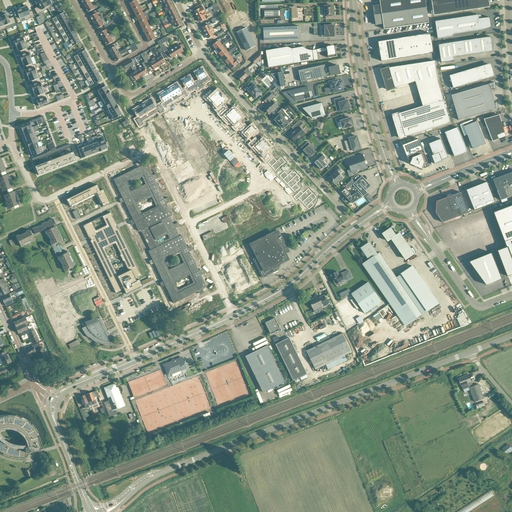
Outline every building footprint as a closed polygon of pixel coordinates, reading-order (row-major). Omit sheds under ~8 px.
[(39,6),(34,9),(37,15),(48,9),(42,0),(38,0),(36,1),(39,6)] [(42,0),(48,9),(54,5),(55,8),(56,8),(60,6),(56,0),(49,0),(42,0)] [(135,0),(130,3),(133,10),(140,6),(136,0),(135,0)] [(429,23),(425,0),(379,0),(380,5),(374,6),(374,7),(373,7),(374,14),(375,13),(376,17),(374,17),(375,24),(376,24),(377,25),(383,24),(384,29),(429,23)] [(431,0),(434,16),(488,7),(487,7),(486,2),(489,2),(488,0),(431,0)] [(173,7),(170,1),(165,4),(167,7),(165,9),(166,11),(173,7)] [(94,9),(91,2),(84,6),(88,12),(94,9)] [(196,10),(194,11),(197,16),(210,10),(209,8),(204,10),(201,4),(195,7),(196,10)] [(103,7),(98,10),(100,13),(105,10),(105,9),(108,7),(107,5),(103,7)] [(27,6),(21,8),(26,20),(34,17),(32,11),(29,12),(27,6)] [(143,13),(140,6),(133,10),(136,16),(143,13)] [(333,10),(332,6),(325,6),(325,9),(323,9),(323,14),(325,14),(326,17),(333,16),(333,12),(333,10)] [(176,13),(173,7),(166,11),(167,13),(169,12),(171,15),(176,13)] [(18,16),(15,17),(18,23),(26,20),(21,8),(16,10),(18,16)] [(279,18),(278,8),(262,9),(263,19),(279,18)] [(115,17),(110,19),(112,23),(121,18),(119,14),(116,10),(112,12),(115,17)] [(207,15),(211,12),(210,10),(197,16),(200,22),(205,19),(208,18),(207,15)] [(146,11),(143,13),(136,16),(139,22),(146,19),(149,18),(146,11)] [(63,12),(52,19),(55,25),(67,18),(63,12)] [(4,13),(0,14),(5,27),(16,23),(13,17),(8,19),(6,14),(4,14),(4,13)] [(90,16),(94,23),(100,19),(103,18),(103,17),(102,15),(99,17),(97,13),(90,16)] [(179,19),(176,13),(171,15),(173,19),(170,20),(171,22),(179,19)] [(478,15),(435,21),(438,39),(452,36),(454,34),(483,29),(491,28),(490,24),(489,17),(479,19),(478,15)] [(67,18),(55,25),(58,31),(70,24),(67,18)] [(106,24),(103,18),(100,19),(94,23),(97,29),(104,25),(106,24)] [(149,26),(146,19),(139,22),(143,29),(149,26)] [(182,25),(179,19),(171,22),(172,25),(175,23),(177,28),(182,25)] [(70,24),(58,31),(62,36),(73,30),(70,24)] [(205,33),(213,29),(211,24),(208,25),(202,27),(205,33)] [(334,35),(334,28),(333,28),(333,27),(333,25),(325,26),(325,28),(324,28),(324,33),(325,33),(325,37),(332,36),(332,35),(333,35),(334,35)] [(146,35),(152,32),(149,26),(143,29),(146,35)] [(299,26),(263,28),(264,41),(300,39),(299,26)] [(247,28),(237,32),(246,51),(256,46),(247,28)] [(100,33),(103,39),(110,36),(106,29),(100,33)] [(214,31),(213,29),(205,33),(208,39),(213,36),(212,33),(214,31)] [(73,30),(62,36),(65,42),(77,36),(73,30)] [(156,39),(152,32),(146,35),(149,42),(156,39)] [(430,33),(378,42),(379,48),(378,48),(379,56),(381,55),(381,61),(434,53),(430,33)] [(15,40),(13,41),(16,46),(25,43),(24,43),(22,35),(15,38),(15,40)] [(77,36),(65,42),(68,48),(80,42),(77,36)] [(113,42),(110,36),(103,39),(107,45),(113,42)] [(158,42),(159,44),(161,48),(162,50),(165,49),(166,48),(163,43),(169,39),(167,36),(157,42),(158,42)] [(438,44),(441,63),(454,61),(454,60),(453,56),(492,51),(491,37),(490,37),(438,44)] [(225,45),(232,40),(231,38),(226,41),(224,43),(222,45),(221,45),(216,49),(219,53),(225,49),(226,47),(227,47),(225,45)] [(216,49),(221,45),(218,41),(213,45),(216,49)] [(25,43),(16,46),(18,52),(20,51),(20,53),(27,50),(27,48),(28,48),(26,42),(24,43),(25,43)] [(138,49),(135,43),(129,46),(132,52),(138,49)] [(180,45),(174,48),(178,55),(184,51),(182,48),(184,47),(183,44),(180,45)] [(109,49),(113,56),(119,52),(115,46),(109,49)] [(232,53),(237,48),(236,46),(230,51),(228,53),(222,57),(225,61),(233,55),(232,53)] [(266,50),(268,68),(314,60),(314,61),(314,60),(318,59),(317,50),(317,49),(312,50),(311,50),(310,50),(309,50),(307,49),(306,49),(306,48),(305,48),(304,47),(304,46),(300,47),(292,49),(288,47),(266,50)] [(335,46),(320,49),(321,49),(321,52),(327,51),(328,58),(337,56),(335,46)] [(167,57),(162,50),(161,48),(158,50),(162,56),(159,57),(157,53),(158,53),(154,47),(150,49),(153,53),(154,55),(153,55),(155,57),(156,59),(160,66),(166,62),(164,59),(167,57)] [(227,49),(226,47),(225,49),(219,53),(222,57),(228,53),(226,50),(227,49)] [(126,48),(119,52),(113,56),(116,62),(122,58),(121,55),(128,51),(126,48)] [(165,49),(162,50),(167,57),(170,55),(172,58),(178,55),(174,48),(168,52),(166,48),(165,49)] [(21,55),(19,56),(21,61),(30,58),(31,58),(28,50),(27,50),(20,53),(21,55)] [(85,50),(73,57),(77,63),(88,56),(85,50)] [(154,69),(160,66),(156,59),(155,57),(150,61),(149,60),(150,59),(145,52),(141,55),(145,61),(149,68),(152,66),(154,69)] [(255,64),(261,59),(261,52),(252,60),(255,64)] [(236,59),(241,55),(240,53),(235,57),(233,55),(225,61),(228,65),(236,59)] [(88,56),(77,63),(80,69),(92,62),(88,56)] [(30,58),(21,61),(23,67),(26,66),(26,68),(33,65),(30,58)] [(239,63),(236,59),(228,65),(232,69),(233,67),(235,70),(241,65),(239,63)] [(134,64),(132,60),(123,65),(126,69),(134,64)] [(146,70),(149,68),(145,61),(142,63),(144,67),(138,70),(142,77),(148,73),(146,70)] [(389,68),(382,70),(384,77),(383,77),(385,83),(387,90),(395,88),(415,81),(418,91),(439,85),(435,61),(389,68)] [(92,62),(80,69),(83,74),(95,68),(92,62)] [(27,70),(25,71),(27,76),(37,72),(37,73),(38,72),(35,64),(33,65),(26,68),(27,70)] [(131,68),(134,72),(130,75),(134,82),(142,77),(138,70),(135,65),(131,68)] [(340,73),(339,67),(338,68),(337,66),(325,68),(325,65),(299,71),(301,82),(327,76),(340,73)] [(485,65),(450,76),(453,88),(494,76),(494,75),(493,75),(491,65),(488,66),(487,65),(485,65)] [(95,68),(83,74),(87,80),(98,73),(95,68)] [(246,80),(253,74),(247,68),(238,77),(242,81),(245,78),(246,80)] [(202,70),(196,73),(201,81),(197,83),(201,90),(205,87),(203,85),(209,81),(202,70)] [(37,72),(27,76),(29,82),(31,81),(32,83),(40,80),(37,73),(37,72)] [(98,73),(87,80),(90,86),(102,79),(98,73)] [(278,73),(271,74),(280,84),(278,73)] [(189,78),(183,81),(190,93),(196,89),(197,92),(201,90),(197,83),(194,85),(189,78)] [(33,85),(31,86),(33,91),(43,87),(40,80),(32,83),(33,85)] [(248,85),(250,88),(248,90),(253,95),(252,96),(255,98),(256,98),(262,93),(255,86),(257,84),(254,80),(248,85)] [(329,82),(331,90),(333,89),(334,92),(344,89),(342,81),(339,82),(337,81),(338,81),(337,80),(329,82)] [(493,96),(491,91),(491,90),(495,88),(495,90),(494,82),(484,85),(485,85),(451,95),(455,108),(493,96)] [(177,84),(171,87),(178,99),(184,95),(185,98),(189,96),(186,90),(182,92),(177,84)] [(423,106),(393,115),(394,116),(395,120),(394,121),(396,126),(397,126),(400,138),(450,123),(443,100),(439,85),(418,91),(423,106)] [(105,86),(95,92),(98,96),(108,91),(105,86)] [(271,89),(262,98),(263,99),(270,92),(273,96),(276,94),(279,91),(277,88),(275,86),(271,89)] [(43,87),(33,91),(35,97),(37,96),(38,98),(46,95),(43,87)] [(171,87),(166,91),(173,102),(178,99),(171,87)] [(287,91),(296,101),(310,97),(308,87),(287,91)] [(108,91),(98,96),(101,101),(111,96),(110,94),(110,93),(108,91)] [(166,91),(160,94),(165,103),(161,105),(165,111),(169,108),(167,106),(173,102),(166,91)] [(210,92),(205,97),(208,100),(210,98),(214,103),(222,95),(218,91),(213,95),(210,92)] [(273,96),(270,92),(263,99),(266,103),(267,102),(268,104),(264,108),(270,114),(278,106),(272,100),(272,101),(270,99),(273,96)] [(38,100),(36,101),(39,106),(49,102),(46,94),(46,95),(38,98),(38,100)] [(222,95),(214,103),(218,107),(216,108),(219,111),(224,107),(221,104),(226,99),(222,95)] [(111,96),(101,101),(103,106),(104,106),(113,100),(111,96)] [(495,103),(493,96),(455,108),(459,120),(492,110),(497,109),(496,102),(496,103),(495,103)] [(347,100),(345,101),(344,101),(344,97),(335,100),(337,108),(340,107),(341,111),(350,109),(350,108),(351,107),(350,104),(349,105),(347,100)] [(152,99),(146,103),(153,114),(158,111),(160,114),(164,111),(160,106),(157,108),(152,99)] [(103,106),(106,111),(108,110),(116,105),(113,100),(104,106),(103,106)] [(146,103),(140,106),(147,118),(153,114),(146,103)] [(303,108),(313,119),(325,115),(322,103),(303,108)] [(116,105),(108,110),(110,114),(111,114),(119,110),(117,107),(116,105)] [(140,106),(134,110),(139,118),(136,120),(139,126),(143,124),(141,121),(147,118),(140,106)] [(226,109),(221,113),(229,121),(239,112),(236,109),(235,110),(234,109),(230,112),(226,109)] [(279,116),(275,120),(278,123),(278,124),(280,125),(283,129),(289,124),(292,121),(284,112),(284,111),(282,109),(276,114),(279,116)] [(110,114),(109,115),(112,120),(122,115),(119,110),(111,114),(110,114)] [(239,112),(229,121),(236,129),(241,125),(238,121),(242,117),(240,116),(241,115),(239,112)] [(499,115),(484,119),(488,130),(503,125),(499,115)] [(43,116),(20,125),(22,131),(31,128),(31,127),(29,123),(32,123),(36,121),(37,125),(46,122),(43,116)] [(343,128),(353,125),(351,118),(348,119),(347,119),(345,120),(343,120),(342,117),(336,119),(337,123),(341,121),(343,128)] [(300,120),(292,126),(296,130),(290,136),(295,142),(305,133),(300,127),(303,124),(300,120)] [(199,121),(198,133),(204,134),(204,128),(209,129),(210,122),(199,121)] [(486,144),(477,121),(464,126),(472,145),(472,146),(472,145),(473,149),(477,147),(479,146),(479,147),(486,144)] [(187,129),(182,131),(185,141),(191,139),(189,133),(192,132),(190,125),(186,127),(187,129)] [(506,136),(503,125),(488,130),(493,141),(506,136)] [(31,128),(22,131),(24,136),(35,132),(33,126),(31,127),(31,128)] [(244,126),(239,130),(247,139),(252,134),(253,134),(257,131),(256,130),(252,126),(248,130),(244,126)] [(467,151),(458,127),(445,132),(454,157),(467,151)] [(153,129),(145,134),(147,139),(156,134),(153,129)] [(128,130),(123,132),(126,141),(132,139),(128,130)] [(176,131),(172,132),(174,138),(178,137),(180,143),(185,141),(182,131),(176,133),(176,131)] [(35,132),(24,136),(26,141),(37,137),(36,137),(35,132)] [(123,132),(118,134),(121,143),(126,141),(123,132)] [(210,140),(205,145),(209,149),(217,142),(213,137),(215,136),(212,133),(207,137),(210,140)] [(118,134),(113,136),(116,145),(121,143),(118,134)] [(156,134),(147,139),(150,144),(158,139),(156,134)] [(37,137),(26,141),(27,143),(28,146),(37,143),(39,142),(37,136),(36,137),(37,137)] [(113,136),(108,138),(111,147),(116,145),(113,136)] [(350,139),(350,140),(345,141),(348,151),(353,149),(353,151),(354,151),(360,149),(361,149),(361,148),(360,148),(359,144),(358,141),(357,136),(356,136),(350,138),(349,138),(349,139),(350,139)] [(158,139),(150,144),(153,148),(161,144),(158,139)] [(402,145),(409,162),(411,162),(410,164),(422,169),(422,167),(424,168),(430,166),(419,139),(402,145)] [(435,164),(440,162),(443,161),(442,160),(448,157),(441,139),(429,144),(433,155),(432,156),(435,164)] [(98,140),(93,142),(97,152),(99,152),(102,151),(99,142),(99,141),(98,140)] [(99,141),(99,142),(102,151),(102,150),(107,148),(107,147),(105,143),(104,140),(99,141)] [(255,140),(250,145),(258,153),(268,143),(265,140),(264,141),(263,140),(259,144),(255,140)] [(93,142),(88,144),(88,146),(89,145),(92,154),(97,152),(93,142)] [(209,149),(213,153),(218,149),(221,152),(226,147),(223,144),(221,146),(217,142),(209,149)] [(301,148),(310,158),(316,151),(307,142),(301,148)] [(37,143),(28,146),(30,151),(39,148),(39,147),(37,143)] [(268,143),(258,153),(265,161),(270,156),(267,152),(271,149),(269,147),(270,146),(268,143)] [(161,144),(153,148),(155,153),(164,148),(161,144)] [(83,145),(77,147),(82,158),(87,156),(83,147),(84,147),(83,145)] [(84,147),(83,147),(87,156),(92,154),(89,145),(88,146),(84,147)] [(39,148),(30,151),(32,156),(43,152),(41,147),(39,147),(39,148)] [(164,148),(155,153),(158,158),(166,153),(164,148)] [(224,157),(219,161),(223,166),(231,158),(227,154),(229,152),(226,149),(221,154),(224,157)] [(73,152),(66,154),(69,163),(76,161),(73,152)] [(166,153),(158,158),(161,163),(169,158),(166,153)] [(66,154),(60,157),(63,165),(69,163),(66,154)] [(315,157),(318,160),(314,163),(321,170),(323,167),(324,168),(327,165),(323,160),(326,158),(323,154),(321,157),(318,154),(315,157)] [(364,162),(365,161),(364,160),(365,160),(364,158),(362,154),(347,159),(349,166),(350,166),(351,168),(350,168),(352,172),(366,167),(367,167),(366,164),(365,164),(364,162)] [(60,157),(54,159),(57,168),(63,165),(60,157)] [(273,157),(268,162),(276,170),(282,165),(282,166),(286,162),(285,162),(281,157),(277,161),(273,157)] [(223,166),(227,170),(232,165),(235,168),(240,164),(237,161),(235,162),(231,158),(223,166)] [(54,159),(47,162),(51,170),(57,168),(54,159)] [(47,162),(41,164),(44,173),(51,170),(47,162)] [(41,164),(35,167),(38,175),(44,173),(41,164)] [(239,172),(234,176),(238,181),(246,173),(243,169),(245,168),(242,164),(237,169),(239,172)] [(336,166),(330,172),(332,175),(329,178),(329,177),(328,177),(332,182),(332,181),(336,185),(336,184),(342,178),(343,178),(340,175),(340,174),(338,172),(340,170),(341,170),(336,165),(336,166)] [(193,174),(189,176),(191,182),(202,177),(202,176),(200,172),(200,173),(196,166),(191,169),(193,174)] [(284,171),(279,176),(287,184),(297,175),(294,172),(293,173),(292,171),(288,175),(284,171)] [(497,190),(501,200),(508,198),(504,187),(504,188),(503,187),(511,183),(511,172),(493,179),(497,189),(498,190),(497,190)] [(177,173),(173,174),(179,187),(189,182),(186,176),(182,178),(179,173),(177,174),(177,173)] [(238,181),(242,185),(247,181),(250,184),(255,179),(252,176),(250,177),(246,173),(238,181)] [(171,183),(166,185),(169,191),(179,187),(173,174),(170,176),(171,177),(169,178),(171,183)] [(12,188),(7,175),(0,177),(0,186),(2,192),(12,188)] [(297,175),(287,184),(294,192),(299,187),(296,184),(300,180),(298,178),(299,177),(297,175)] [(367,190),(371,186),(362,176),(353,185),(363,196),(368,193),(365,190),(367,189),(367,190)] [(161,180),(156,183),(157,187),(160,191),(165,189),(161,180)] [(495,202),(487,182),(486,182),(486,183),(468,190),(467,190),(466,190),(474,210),(495,202)] [(156,183),(151,185),(155,194),(160,191),(157,187),(156,183)] [(68,199),(67,199),(69,203),(68,203),(69,206),(70,206),(96,193),(103,206),(110,203),(103,189),(100,191),(97,185),(96,185),(94,186),(92,187),(93,187),(91,188),(91,187),(89,189),(87,190),(87,189),(85,190),(84,191),(82,192),(83,192),(81,192),(79,193),(78,194),(75,195),(74,196),(72,197),(71,198),(70,197),(69,198),(68,199)] [(151,185),(146,188),(150,196),(155,194),(151,185)] [(146,188),(141,190),(145,198),(150,196),(146,188)] [(207,188),(202,192),(210,200),(220,191),(217,188),(216,189),(215,188),(211,191),(207,188)] [(362,197),(358,193),(353,196),(346,188),(342,192),(352,204),(362,197)] [(301,190),(296,195),(298,198),(300,196),(304,200),(312,193),(308,189),(303,193),(301,190)] [(141,190),(136,192),(140,201),(145,198),(141,190)] [(19,205),(14,191),(4,195),(9,209),(19,205)] [(220,191),(210,200),(217,209),(223,205),(222,204),(219,200),(223,196),(221,195),(222,194),(220,191)] [(136,192),(131,195),(135,203),(140,201),(136,192)] [(438,216),(443,222),(461,215),(469,213),(461,192),(454,195),(447,197),(437,201),(436,213),(438,216)] [(258,197),(258,203),(269,203),(269,198),(272,198),(272,193),(265,193),(265,197),(258,197)] [(312,193),(304,200),(308,204),(306,206),(309,209),(314,205),(311,202),(316,197),(312,193)] [(192,208),(187,211),(192,221),(197,218),(194,211),(197,209),(194,203),(190,205),(192,208)] [(258,203),(258,209),(265,209),(265,213),(272,213),(272,209),(269,209),(269,203),(258,203)] [(511,205),(494,212),(505,242),(511,238),(511,205)] [(149,209),(140,213),(142,218),(151,214),(149,209)] [(187,211),(182,213),(187,223),(192,221),(187,211)] [(84,225),(83,226),(115,293),(117,293),(122,290),(122,289),(123,288),(126,294),(133,291),(134,290),(134,289),(136,288),(136,289),(142,286),(139,279),(138,280),(137,278),(141,276),(118,228),(118,227),(117,228),(116,226),(117,226),(110,212),(109,213),(84,225)] [(182,213),(177,216),(182,225),(187,223),(182,213)] [(151,214),(142,218),(144,222),(153,218),(151,214)] [(171,215),(167,216),(170,223),(173,221),(177,228),(182,226),(182,225),(177,216),(172,218),(171,215)] [(252,216),(246,219),(251,229),(256,226),(257,229),(261,227),(258,221),(255,222),(252,216)] [(153,218),(144,222),(146,226),(155,222),(153,218)] [(44,230),(45,232),(47,235),(48,234),(51,240),(50,241),(51,244),(51,245),(57,258),(58,257),(59,261),(60,260),(63,266),(62,267),(64,271),(74,265),(73,262),(72,262),(69,256),(70,256),(68,252),(63,255),(57,242),(62,240),(60,236),(59,236),(56,230),(57,230),(52,219),(48,221),(48,222),(46,223),(45,222),(41,224),(42,225),(36,228),(36,227),(32,229),(35,234),(44,230)] [(244,227),(240,229),(243,235),(247,233),(246,231),(251,229),(246,219),(241,221),(244,227)] [(155,222),(146,226),(149,231),(157,227),(155,222)] [(228,225),(225,226),(231,239),(240,234),(238,228),(233,230),(231,225),(229,226),(228,225)] [(222,235),(218,237),(221,243),(231,239),(225,226),(221,228),(222,229),(220,230),(222,235)] [(157,227),(149,231),(151,235),(159,231),(157,227)] [(391,228),(383,234),(388,241),(392,239),(406,259),(414,254),(399,233),(396,236),(391,228)] [(16,237),(21,247),(24,245),(24,244),(30,241),(30,242),(34,240),(29,230),(25,232),(26,233),(20,236),(19,235),(16,237)] [(159,231),(151,235),(153,240),(161,236),(159,231)] [(209,241),(204,243),(207,249),(218,244),(212,233),(207,236),(209,241)] [(263,278),(278,270),(280,263),(288,259),(285,254),(290,252),(282,236),(277,238),(275,233),(252,244),(258,257),(253,259),(263,278)] [(507,247),(498,251),(503,264),(511,260),(511,238),(505,242),(507,247)] [(194,241),(190,243),(196,255),(206,251),(203,244),(199,247),(196,242),(194,243),(194,241)] [(188,252),(183,254),(186,260),(196,255),(190,243),(187,245),(187,246),(185,247),(188,252)] [(369,260),(377,255),(377,254),(369,243),(361,248),(369,260)] [(171,251),(161,256),(163,261),(172,256),(172,257),(173,256),(171,251)] [(413,266),(402,274),(397,277),(380,253),(377,254),(377,255),(369,260),(363,264),(405,326),(438,303),(413,266)] [(502,279),(492,253),(469,262),(486,285),(502,279)] [(172,256),(163,261),(165,265),(174,261),(172,257),(172,256)] [(174,261),(165,265),(167,269),(176,265),(174,261)] [(176,265),(167,269),(169,274),(178,269),(178,270),(179,269),(177,264),(176,265)] [(178,269),(169,274),(172,278),(180,274),(178,270),(178,269)] [(352,278),(348,270),(343,273),(346,280),(352,278)] [(332,278),(335,284),(344,280),(341,274),(339,275),(337,272),(331,275),(331,276),(330,276),(331,279),(332,278)] [(188,295),(184,297),(190,311),(194,309),(196,312),(208,306),(208,305),(208,304),(210,302),(211,304),(217,301),(216,299),(223,296),(223,298),(230,295),(229,295),(229,293),(235,290),(236,292),(242,289),(241,288),(244,286),(240,277),(191,301),(188,295)] [(382,302),(368,282),(351,294),(365,314),(382,302)] [(8,289),(7,288),(0,290),(0,294),(1,296),(10,292),(8,289)] [(1,298),(6,306),(13,302),(10,297),(16,294),(14,291),(1,298)] [(328,304),(323,294),(324,296),(319,298),(318,295),(314,297),(315,298),(310,300),(312,304),(311,305),(315,313),(315,312),(314,309),(321,306),(321,307),(328,304)] [(278,317),(265,323),(271,334),(281,329),(278,323),(280,322),(281,322),(278,316),(277,316),(278,317)] [(16,328),(28,322),(25,318),(25,317),(14,322),(16,328)] [(97,342),(98,342),(100,343),(101,344),(102,344),(104,345),(104,344),(107,344),(110,345),(110,341),(109,341),(107,336),(109,335),(100,318),(96,320),(97,323),(88,327),(87,325),(81,328),(82,330),(83,332),(85,334),(86,336),(88,338),(89,337),(89,338),(91,339),(92,340),(94,342),(96,343),(97,342)] [(26,327),(29,325),(28,322),(16,328),(18,333),(27,329),(26,327)] [(71,326),(65,329),(68,334),(73,332),(71,326)] [(28,333),(33,344),(41,340),(38,333),(36,334),(34,330),(28,333)] [(352,352),(343,333),(306,351),(316,369),(352,352)] [(293,380),(307,374),(289,338),(276,344),(293,380)] [(72,349),(82,345),(80,340),(70,345),(72,349)] [(33,347),(26,350),(28,356),(32,354),(33,354),(34,354),(35,353),(36,352),(34,349),(38,348),(39,349),(36,351),(40,361),(47,358),(43,348),(41,348),(39,343),(32,346),(33,347)] [(285,382),(268,345),(246,356),(263,392),(285,382)] [(11,362),(7,354),(6,355),(5,352),(0,353),(0,358),(3,365),(11,362)] [(182,358),(163,365),(168,376),(186,368),(182,358)] [(462,377),(458,379),(459,381),(459,382),(461,386),(463,389),(469,387),(469,388),(475,402),(484,398),(478,384),(473,386),(468,374),(464,376),(463,377),(462,377)] [(125,406),(118,387),(116,388),(114,384),(104,388),(108,400),(104,402),(103,402),(109,417),(117,414),(117,413),(115,409),(125,406)] [(96,391),(91,393),(86,395),(87,396),(86,397),(87,398),(89,402),(92,401),(93,405),(96,404),(94,398),(98,396),(96,391)] [(89,407),(85,395),(79,397),(83,405),(84,404),(86,408),(89,407)] [(487,408),(484,401),(477,403),(479,411),(487,408)] [(470,413),(475,411),(473,405),(467,407),(470,413)] [(36,435),(38,435),(38,434),(37,433),(36,434),(34,430),(35,429),(31,424),(30,423),(29,424),(25,422),(26,420),(21,417),(19,417),(19,418),(15,418),(15,416),(9,415),(8,415),(7,415),(7,416),(3,417),(3,415),(2,415),(0,415),(0,451),(3,453),(4,453),(4,452),(8,453),(7,455),(12,456),(17,457),(17,455),(21,456),(21,457),(26,457),(26,452),(31,451),(31,452),(40,450),(36,435)] [(511,448),(508,443),(502,448),(507,455),(511,450),(511,448)] [(472,511),(496,499),(493,493),(458,511),(472,511)]
